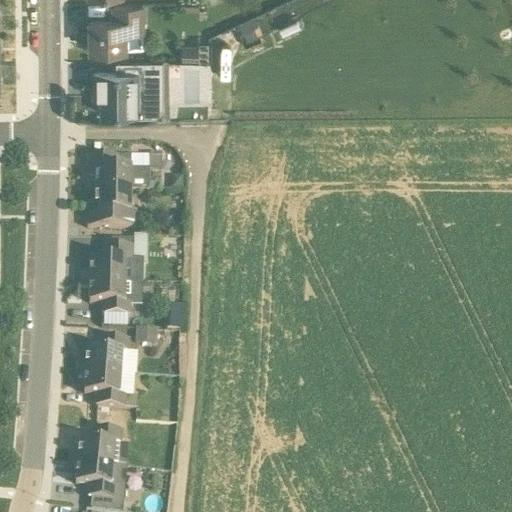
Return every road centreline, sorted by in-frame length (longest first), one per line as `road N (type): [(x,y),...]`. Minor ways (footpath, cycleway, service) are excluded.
road 1 (unclassified): [(174,511),(199,166),(175,139),(40,136)]
road 2 (residential): [(26,511),(41,376),(40,136)]
road 3 (residential): [(40,136),(39,0)]
